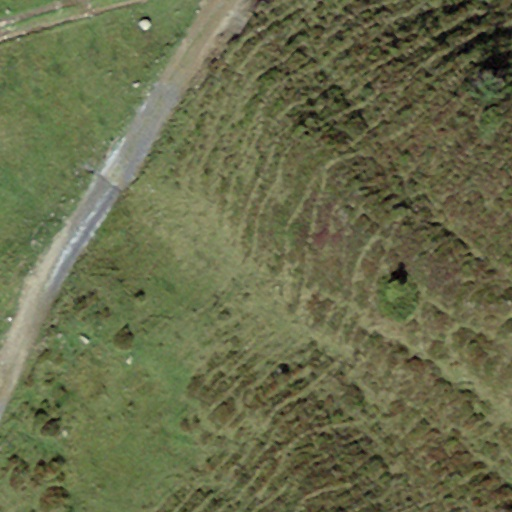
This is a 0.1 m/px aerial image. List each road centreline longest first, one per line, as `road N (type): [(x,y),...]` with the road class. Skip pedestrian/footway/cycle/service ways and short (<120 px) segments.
road 1 (track): [(0,425),(47,310),(248,0)]
road 2 (track): [(152,0),(0,37)]
